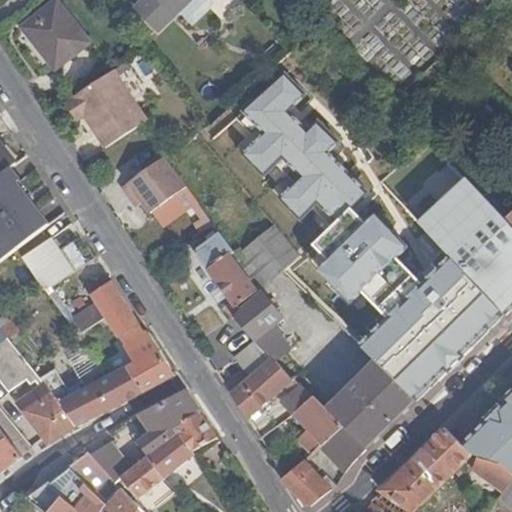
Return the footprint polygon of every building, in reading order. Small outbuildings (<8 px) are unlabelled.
[(163,0),(177,13),(190,0),(163,0)] [(58,70),(92,44),(59,1),(25,28),(58,70)] [(88,118),(108,149),(144,125),(151,121),(138,100),(129,85),(119,68),(68,102),(82,122),(88,118)] [(376,361),(418,402),(507,316),(454,259),(425,287),(399,260),(409,250),(378,218),(368,227),(353,212),(370,196),(330,154),(341,144),(321,123),(310,133),(290,113),(308,96),(287,74),(240,119),(261,140),(246,154),(266,176),(279,164),(298,185),(283,199),(303,220),(315,208),(335,229),(317,246),(332,261),(322,271),(353,303),(364,292),(391,320),(363,346),(376,361)] [(138,80),(129,85),(138,100),(147,94),(138,80)] [(0,178),(9,171),(19,165),(0,141),(0,178)] [(157,221),(194,195),(172,164),(167,159),(125,189),(133,201),(140,197),(146,206),(157,221)] [(511,161),(492,181),(510,200),(511,198),(511,216),(508,221),(511,224),(511,161)] [(0,262),(49,226),(9,171),(0,178),(0,262)] [(511,224),(508,221),(471,182),(423,227),(441,246),(454,259),(474,281),(507,316),(509,319),(511,315),(511,224)] [(139,210),(146,206),(140,197),(133,201),(139,210)] [(282,224),(278,227),(299,253),(303,249),(282,224)] [(259,291),(286,270),(295,263),(303,257),(299,253),(278,227),(236,260),(259,291)] [(237,253),(222,233),(197,252),(233,303),(224,309),(231,319),(235,316),(241,311),(238,307),(259,291),(236,260),(233,256),(237,253)] [(52,289),(77,273),(69,263),(63,266),(47,243),(25,260),(48,292),(52,289)] [(120,340),(140,328),(106,276),(88,288),(98,305),(75,320),(85,335),(107,319),(120,340)] [(258,342),(273,359),(289,344),(276,328),(285,320),(264,293),(241,311),(235,316),(258,342)] [(128,368),(144,394),(176,377),(150,335),(146,336),(140,328),(120,340),(127,350),(124,352),(131,365),(128,368)] [(0,383),(9,396),(27,382),(31,387),(36,383),(41,389),(19,406),(44,440),(50,447),(79,428),(43,382),(0,329),(0,383)] [(246,369),(253,378),(273,359),(258,342),(238,358),(246,369)] [(253,378),(234,395),(252,422),(287,390),(295,383),(273,359),(253,378)] [(404,416),(418,402),(376,361),(353,384),(395,425),(404,416)] [(79,428),(80,429),(144,394),(128,368),(109,378),(92,388),(88,381),(79,387),(78,386),(70,392),(56,371),(43,382),(79,428)] [(246,369),(226,383),(234,395),(253,378),(246,369)] [(381,439),(395,425),(353,384),(344,393),(329,379),(314,395),(315,397),(344,425),(370,450),(381,439)] [(295,383),(287,390),(292,395),(304,386),(299,380),(295,383)] [(315,397),(314,395),(304,386),(292,395),(284,402),(297,415),(315,397)] [(187,391),(141,416),(154,436),(140,446),(149,458),(180,435),(178,433),(202,415),(187,391)] [(471,457),(478,459),(502,466),(511,473),(511,393),(503,402),(506,405),(462,448),(471,457)] [(325,445),(344,425),(315,397),(297,415),(308,426),(297,436),(313,455),(325,445)] [(193,453),(219,439),(202,415),(178,433),(180,435),(193,453)] [(348,472),(370,450),(344,425),(325,445),(348,472)] [(383,490),(415,511),(417,511),(471,457),(462,448),(445,431),(411,464),(383,490)] [(196,457),(193,453),(180,435),(149,458),(165,480),(196,457)] [(0,477),(24,458),(7,437),(0,443),(0,477)] [(132,471),(111,443),(92,456),(116,483),(122,478),(132,471)] [(273,455),(288,479),(299,468),(284,447),(273,455)] [(143,511),(116,483),(92,456),(89,455),(54,479),(27,501),(40,511),(143,511)] [(149,458),(132,471),(122,478),(139,500),(151,490),(165,480),(149,458)] [(500,500),(511,509),(511,473),(502,466),(478,459),(476,470),(497,476),(491,485),(503,495),(500,500)] [(314,508),(336,489),(307,461),(299,468),(288,479),(285,481),(314,508)] [(40,511),(27,501),(11,511),(40,511)]
